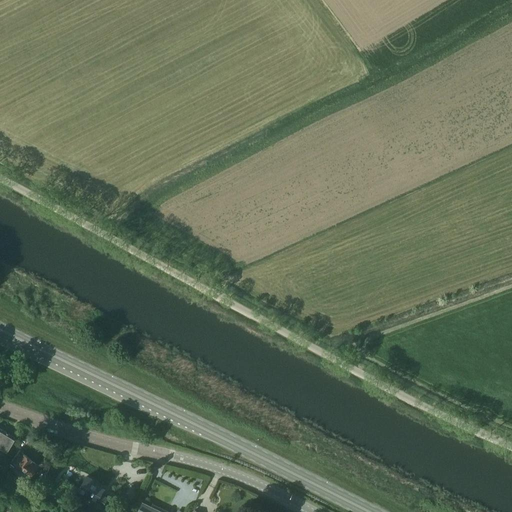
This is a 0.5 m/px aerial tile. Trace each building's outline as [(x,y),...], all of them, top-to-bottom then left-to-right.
[(0,448),(7,452),(15,438),(0,428),(0,448)] [(32,477),(40,466),(22,452),(14,463),(32,477)] [(108,497),(102,493),(105,488),(93,481),(94,479),(87,475),(77,493),(89,500),(91,497),(104,504),(108,497)] [(120,511),(129,511),(134,503),(124,498),(118,511),(120,511)] [(161,511),(143,503),(138,511),(161,511)]
